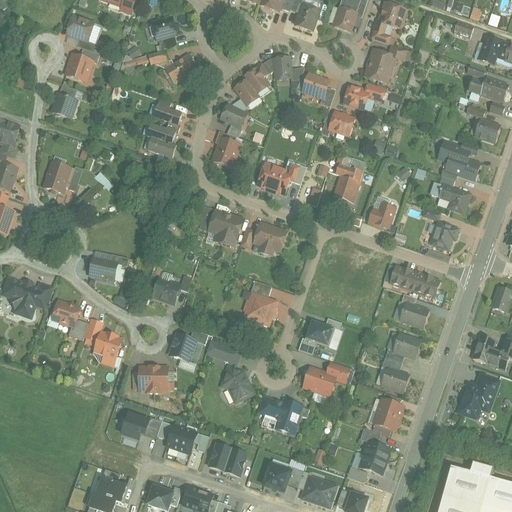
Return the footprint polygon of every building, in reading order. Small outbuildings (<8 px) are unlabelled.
[(102,0),(103,1),(124,8),(125,9),(127,0),(102,0)] [(127,0),(125,9),(124,8),(123,12),(132,16),(137,0),(127,0)] [(263,0),(261,7),(279,14),(281,10),(284,0),(263,0)] [(284,0),(281,10),(291,14),(291,12),(295,0),(284,0)] [(295,0),(291,12),(298,14),(303,0),(295,0)] [(361,2),(356,0),(343,0),(340,10),(341,10),(335,29),(351,34),(356,18),(357,15),(361,4),(361,2)] [(455,1),(452,0),(449,0),(447,8),(452,10),(455,1)] [(446,5),(434,1),(432,7),(444,11),(446,5)] [(361,4),(357,15),(356,18),(363,20),(367,6),(361,4)] [(408,12),(387,5),(380,23),(378,22),(374,33),(375,33),(381,35),(382,35),(385,25),(399,30),(403,19),(406,20),(408,12)] [(470,7),(462,5),(459,13),(467,16),(470,7)] [(321,13),(304,7),(296,28),(313,33),(321,13)] [(499,20),(492,17),(489,26),(496,28),(499,20)] [(95,25),(74,18),(68,37),(80,41),(89,44),(95,25)] [(173,20),(153,25),(158,43),(160,42),(176,38),(178,37),(173,20)] [(473,29),(459,24),(455,36),(469,41),(473,29)] [(392,39),(382,35),(381,35),(375,33),(373,40),(389,46),(392,39)] [(176,38),(160,42),(163,54),(167,53),(179,50),(176,38)] [(502,44),(488,39),(480,62),(494,67),(497,59),(505,62),(510,48),(502,45),(502,44)] [(89,44),(80,41),(78,49),(84,51),(95,55),(97,47),(89,44)] [(443,46),(437,50),(440,56),(447,51),(443,46)] [(409,53),(392,47),(388,57),(396,59),(396,60),(405,63),(409,53)] [(136,49),(129,54),(133,61),(140,56),(136,49)] [(95,55),(84,51),(81,60),(94,64),(94,65),(98,66),(101,57),(95,55)] [(388,57),(375,52),(367,78),(369,79),(371,81),(374,82),(376,81),(384,84),(386,83),(389,76),(390,76),(396,60),(396,59),(388,57)] [(163,54),(150,57),(152,68),(170,63),(167,53),(163,54)] [(81,60),(74,57),(67,78),(84,83),(86,77),(91,75),(94,65),(94,64),(81,60)] [(191,57),(166,71),(167,72),(164,74),(168,80),(171,79),(175,86),(182,82),(184,86),(195,79),(193,75),(200,71),(191,57)] [(290,59),(275,61),(276,72),(278,83),(278,81),(292,79),(291,71),(290,59)] [(271,61),(262,67),(269,77),(276,72),(275,61),(271,61)] [(258,70),(246,78),(248,82),(258,97),(270,88),(265,80),(269,77),(262,67),(258,70)] [(486,74),(470,68),(468,75),(483,81),(486,74)] [(291,71),(292,79),(292,83),(301,82),(306,70),(291,71)] [(330,84),(310,77),(304,94),(323,100),(324,100),(328,90),(330,84)] [(503,85),(487,80),(484,89),(481,97),(504,105),(508,91),(502,89),(503,85)] [(248,82),(236,90),(243,100),(247,107),(248,106),(249,108),(261,100),(258,97),(248,82)] [(386,92),(369,86),(366,94),(370,95),(368,100),(382,104),(386,92)] [(474,86),(472,94),(481,97),(484,89),(474,86)] [(78,92),(64,87),(61,94),(76,99),(78,92)] [(357,91),(351,89),(346,105),(364,111),(368,100),(370,95),(366,94),(364,93),(364,91),(358,89),(357,91)] [(337,93),(328,90),(324,100),(323,100),(321,106),(331,110),(337,93)] [(401,98),(392,95),(389,105),(398,108),(401,98)] [(78,103),(62,97),(60,103),(58,103),(54,115),(56,116),(57,117),(60,118),(61,117),(69,120),(73,110),(75,111),(78,103)] [(243,100),(231,108),(243,115),(250,110),(249,108),(248,106),(247,107),(243,100)] [(173,105),(161,101),(159,108),(161,109),(161,108),(170,111),(173,105)] [(506,109),(494,104),(491,114),(503,119),(506,109)] [(231,108),(229,107),(222,121),(233,126),(240,130),(240,129),(242,130),(248,117),(243,115),(231,108)] [(170,111),(161,108),(161,109),(157,120),(155,119),(155,120),(170,125),(181,129),(181,128),(179,128),(184,116),(170,111)] [(486,114),(470,108),(468,115),(483,120),(486,114)] [(349,118),(343,116),(343,117),(336,115),(334,121),(331,132),(349,138),(355,121),(349,119),(349,118)] [(328,119),(322,136),(329,138),(331,132),(334,121),(328,119)] [(0,122),(0,144),(6,147),(15,150),(17,143),(15,142),(19,129),(0,122)] [(501,128),(482,122),(477,138),(496,145),(501,128)] [(181,129),(170,125),(168,131),(167,132),(177,135),(179,136),(181,129)] [(168,131),(152,126),(152,127),(154,128),(150,139),(148,138),(148,139),(178,149),(178,148),(177,148),(171,146),(173,141),(175,141),(177,135),(167,132),(168,131)] [(240,130),(233,126),(228,136),(237,140),(239,140),(244,131),(242,130),(240,129),(240,130)] [(228,136),(220,134),(216,145),(220,146),(223,147),(225,142),(235,145),(237,140),(228,136)] [(250,143),(259,146),(262,137),(254,134),(250,143)] [(178,149),(148,139),(155,141),(151,153),(149,152),(149,153),(167,159),(167,158),(174,161),(176,154),(174,154),(176,148),(177,149),(178,149)] [(225,142),(223,147),(220,146),(214,163),(233,170),(241,147),(235,145),(225,142)] [(387,146),(379,143),(376,153),(383,155),(387,146)] [(463,151),(445,145),(440,161),(447,164),(451,162),(454,163),(450,173),(450,174),(458,177),(476,183),(479,176),(478,176),(481,167),(469,163),(471,156),(472,154),(463,151)] [(479,150),(465,145),(463,151),(472,154),(471,156),(477,158),(479,150)] [(15,150),(6,147),(3,157),(7,159),(14,161),(16,154),(14,153),(15,150)] [(174,161),(167,158),(167,159),(165,165),(176,169),(178,162),(174,161)] [(351,170),(336,166),(334,171),(333,175),(341,178),(334,198),(352,204),(366,166),(354,161),(351,170)] [(5,166),(0,164),(0,190),(9,193),(17,170),(5,166)] [(72,171),(54,165),(51,173),(49,174),(48,178),(49,180),(46,189),(64,196),(66,190),(72,171)] [(291,175),(263,166),(257,188),(264,190),(264,191),(275,195),(276,193),(284,196),(288,182),(291,175)] [(329,169),(321,166),(317,178),(321,180),(325,181),(328,173),(329,169)] [(297,185),(302,169),(293,167),(291,175),(288,182),(297,185)] [(396,176),(403,183),(410,175),(404,168),(396,176)] [(84,171),(77,169),(75,172),(69,191),(76,194),(79,187),(84,171)] [(416,170),(412,179),(422,182),(425,173),(416,170)] [(72,171),(66,190),(69,191),(75,172),(72,171)] [(92,174),(84,171),(79,187),(87,189),(96,180),(97,179),(92,174)] [(450,173),(445,172),(443,178),(456,183),(458,177),(450,174),(450,173)] [(456,183),(443,178),(440,186),(444,188),(445,187),(453,190),(456,183)] [(96,180),(89,187),(93,192),(82,203),(96,217),(103,210),(107,210),(107,206),(114,199),(96,180)] [(453,190),(445,187),(444,188),(441,199),(452,203),(449,210),(465,215),(471,196),(453,190)] [(313,189),(309,199),(316,201),(320,192),(313,189)] [(8,200),(0,196),(0,209),(5,211),(8,200)] [(316,201),(309,199),(307,205),(317,209),(319,202),(316,201)] [(389,208),(382,206),(380,213),(381,213),(376,226),(389,231),(397,209),(390,207),(389,208)] [(5,211),(0,209),(0,234),(7,237),(9,230),(10,230),(11,227),(10,226),(14,214),(5,211)] [(217,214),(203,209),(197,226),(203,228),(202,231),(211,234),(217,214)] [(342,213),(336,210),(333,219),(339,221),(342,213)] [(363,219),(342,211),(342,213),(339,221),(360,228),(363,219)] [(375,211),(369,226),(375,228),(376,226),(381,213),(380,213),(375,211)] [(441,216),(426,211),(424,217),(439,222),(441,216)] [(244,222),(217,214),(211,234),(218,236),(216,244),(235,250),(244,222)] [(459,232),(440,225),(432,247),(449,253),(453,241),(456,242),(459,232)] [(288,235),(262,226),(256,245),(263,247),(261,254),(272,258),(274,251),(282,253),(288,235)] [(256,233),(248,231),(242,248),(250,250),(256,233)] [(448,263),(449,257),(426,252),(424,258),(448,263)] [(130,260),(112,257),(111,264),(119,266),(119,267),(128,269),(130,260)] [(111,264),(95,261),(91,278),(98,280),(100,282),(105,283),(108,282),(115,283),(119,267),(119,266),(111,264)] [(397,269),(390,267),(385,283),(392,285),(397,269)] [(422,279),(415,276),(397,269),(392,285),(435,300),(441,284),(423,278),(422,279)] [(174,277),(166,274),(164,275),(162,281),(171,285),(174,277)] [(193,281),(185,278),(181,288),(181,291),(189,294),(193,281)] [(39,291),(22,285),(21,283),(19,284),(17,283),(16,283),(15,281),(14,282),(13,282),(9,281),(4,297),(20,302),(16,315),(25,317),(25,315),(33,317),(37,304),(41,292),(39,291)] [(162,281),(161,281),(154,299),(175,306),(181,291),(181,288),(171,285),(162,281)] [(273,289),(256,283),(252,295),(253,295),(269,300),(273,289)] [(54,290),(41,286),(39,291),(41,292),(37,304),(47,307),(45,314),(46,315),(54,290)] [(511,294),(500,290),(493,310),(507,315),(509,309),(511,300),(511,294)] [(269,300),(253,295),(250,303),(248,302),(244,313),(253,316),(250,325),(262,329),(262,327),(270,329),(273,322),(275,323),(279,311),(273,309),(271,305),(272,301),(269,300)] [(417,300),(405,296),(402,305),(407,307),(407,305),(414,308),(417,300)] [(71,307),(70,307),(60,304),(58,308),(57,307),(55,308),(53,315),(53,317),(55,317),(54,322),(69,328),(70,327),(73,328),(77,329),(79,322),(79,320),(82,311),(75,309),(74,308),(71,307)] [(414,308),(407,305),(407,307),(401,323),(425,331),(431,313),(414,308)] [(327,321),(325,328),(333,331),(339,333),(342,325),(327,321)] [(90,326),(79,322),(77,329),(73,328),(70,338),(84,343),(90,326)] [(103,326),(93,322),(87,339),(98,343),(103,326)] [(310,324),(305,341),(316,345),(327,348),(333,331),(325,328),(310,324)] [(209,337),(194,332),(191,341),(197,343),(197,344),(206,347),(209,337)] [(496,343),(481,338),(473,361),(506,372),(511,356),(511,334),(510,334),(503,355),(493,352),(496,343)] [(118,340),(107,336),(107,337),(102,335),(97,352),(105,355),(104,357),(117,361),(123,342),(118,341),(118,340)] [(421,343),(401,336),(395,353),(395,354),(406,357),(415,360),(421,343)] [(191,341),(178,337),(173,352),(177,353),(175,359),(190,364),(197,344),(197,343),(191,341)] [(316,345),(305,341),(302,340),(298,352),(312,357),(316,345)] [(241,354),(211,344),(208,355),(237,366),(241,354)] [(406,357),(395,354),(395,353),(389,351),(386,360),(403,366),(406,357)] [(403,366),(386,360),(383,370),(389,372),(389,371),(400,375),(403,366)] [(351,371),(332,364),(328,376),(337,379),(336,382),(346,385),(351,371)] [(155,369),(143,369),(141,371),(141,384),(141,392),(141,394),(148,394),(148,395),(155,395),(155,369)] [(167,369),(155,369),(155,395),(162,395),(162,394),(169,394),(169,393),(169,385),(169,371),(167,369)] [(244,375),(230,370),(224,388),(232,391),(234,395),(233,397),(237,404),(254,396),(244,375)] [(328,376),(312,370),(305,390),(330,399),(332,393),(334,393),(336,389),(334,388),(336,382),(337,379),(328,376)] [(351,371),(346,385),(351,387),(356,372),(351,371)] [(400,375),(389,371),(389,372),(384,389),(403,395),(409,378),(400,375)] [(499,384),(485,379),(481,390),(495,395),(499,384)] [(481,390),(469,386),(460,414),(477,420),(481,410),(489,413),(491,407),(495,395),(481,390)] [(403,401),(386,395),(383,402),(400,408),(403,401)] [(311,403),(324,405),(325,399),(312,397),(311,403)] [(284,406),(266,400),(261,415),(280,421),(284,406)] [(400,408),(383,402),(379,414),(400,421),(404,409),(400,408)] [(291,405),(291,407),(285,405),(280,421),(277,431),(294,437),(301,418),(303,410),(304,409),(291,405)] [(310,412),(303,410),(301,418),(308,420),(310,412)] [(400,421),(379,414),(375,427),(396,434),(400,421)] [(129,416),(122,438),(140,444),(142,438),(146,439),(146,438),(151,423),(150,423),(129,416)] [(158,439),(163,424),(151,420),(150,423),(151,423),(146,438),(157,442),(158,439)] [(171,437),(174,428),(163,424),(158,439),(166,442),(167,436),(171,437)] [(171,437),(167,450),(191,458),(196,445),(199,436),(199,435),(175,427),(174,428),(171,437)] [(382,437),(365,431),(361,442),(369,445),(370,444),(378,447),(382,437)] [(210,440),(199,436),(196,445),(199,446),(197,453),(205,455),(210,440)] [(378,447),(370,444),(369,445),(365,457),(387,465),(391,452),(378,447)] [(217,445),(209,470),(225,475),(233,451),(217,445)] [(329,447),(327,454),(334,456),(336,450),(329,447)] [(249,456),(233,451),(225,475),(241,480),(249,456)] [(327,454),(321,452),(316,466),(322,468),(327,454)] [(387,465),(365,457),(361,470),(383,477),(387,465)] [(288,472),(270,466),(262,488),(286,496),(289,487),(293,473),(288,472)] [(495,472),(474,466),(472,475),(492,481),(495,472)] [(298,490),(304,473),(289,468),(288,472),(293,473),(289,487),(298,490)] [(369,475),(352,469),(348,480),(365,485),(369,475)] [(472,475),(452,470),(440,511),(511,511),(511,486),(492,481),(472,475)] [(106,472),(103,480),(118,485),(121,477),(106,472)] [(298,490),(304,492),(309,478),(311,478),(312,476),(304,473),(298,490)] [(304,492),(301,502),(331,511),(339,488),(311,478),(309,478),(304,492)] [(89,508),(89,511),(92,511),(114,511),(117,505),(122,507),(128,489),(118,485),(103,480),(102,480),(97,496),(94,495),(91,494),(87,507),(89,508)] [(154,488),(147,507),(161,511),(169,511),(171,507),(176,495),(174,494),(154,488)] [(189,489),(183,509),(191,511),(210,511),(213,502),(215,497),(189,489)] [(175,490),(174,494),(176,495),(171,507),(177,509),(183,492),(175,490)] [(346,511),(351,495),(342,492),(337,508),(346,511)] [(346,511),(345,511),(365,511),(370,500),(351,494),(351,495),(346,511)] [(216,511),(219,504),(213,502),(210,511),(216,511)]
